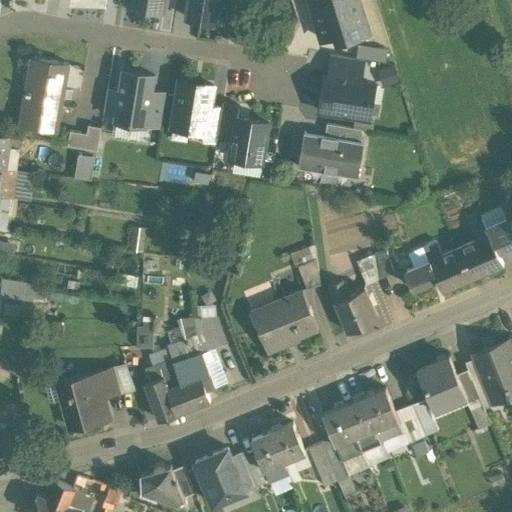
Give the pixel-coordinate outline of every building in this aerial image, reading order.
[(131,0),(131,8),(162,14),(164,0),(131,0)] [(190,0),(187,17),(220,23),(223,0),(190,0)] [(358,0),(310,0),(323,39),(337,34),(340,42),(369,32),(358,0)] [(362,55),(392,58),(394,45),(364,42),(362,55)] [(365,58),(331,52),(329,65),(345,67),(344,71),(363,75),(365,58)] [(68,63),(32,56),(26,90),(24,89),(24,92),(25,92),(20,124),(57,130),(68,63)] [(345,67),(329,65),(327,75),(324,75),(319,109),(369,117),(372,98),(366,97),(368,82),(362,81),(363,75),(344,71),(345,67)] [(154,74),(123,69),(119,89),(116,112),(115,119),(146,124),(152,88),(154,74)] [(180,78),(172,126),(205,131),(206,131),(210,103),(214,84),(180,78)] [(119,89),(108,87),(105,110),(116,112),(119,89)] [(166,91),(152,88),(146,124),(160,126),(166,91)] [(239,104),(223,101),(222,105),(217,137),(232,139),(236,116),(237,116),(239,104)] [(222,105),(210,103),(206,131),(205,131),(203,139),(216,141),(217,137),(222,105)] [(237,116),(236,116),(232,139),(229,156),(262,161),(268,121),(237,116)] [(363,128),(327,122),(325,134),(361,140),(363,128)] [(87,133),(70,130),(67,145),(97,150),(101,127),(88,124),(87,133)] [(325,134),(304,131),(298,166),(358,176),(364,141),(361,140),(325,134)] [(9,135),(0,133),(0,166),(5,168),(9,135)] [(79,152),(74,177),(93,180),(97,155),(79,152)] [(5,168),(0,195),(12,197),(16,169),(5,168)] [(486,226),(485,226),(488,234),(490,233),(497,249),(503,246),(511,242),(511,228),(507,216),(506,217),(486,226)] [(482,218),(470,223),(476,239),(488,234),(485,226),(486,226),(482,218)] [(148,228),(134,226),(131,249),(145,251),(148,228)] [(476,239),(459,246),(471,275),(487,268),(488,270),(504,263),(499,252),(504,249),(503,246),(497,249),(490,233),(488,234),(476,239)] [(436,240),(423,245),(429,260),(442,254),(436,240)] [(16,244),(0,241),(0,253),(15,257),(16,244)] [(315,245),(293,253),(307,289),(320,283),(315,245)] [(442,254),(429,260),(437,277),(442,290),(458,283),(457,281),(471,275),(459,246),(442,254)] [(387,251),(374,253),(379,278),(394,271),(387,251)] [(374,253),(357,261),(366,283),(378,278),(374,253)] [(429,260),(405,270),(412,287),(437,277),(429,260)] [(3,276),(1,295),(32,297),(33,282),(3,276)] [(342,279),(328,285),(335,300),(349,294),(342,279)] [(335,300),(334,300),(347,332),(378,318),(364,287),(349,294),(335,300)] [(271,308),(254,315),(268,350),(269,350),(269,348),(298,336),(299,338),(300,337),(299,335),(318,327),(302,288),(269,302),(271,308)] [(180,325),(184,338),(188,337),(193,353),(201,351),(193,318),(193,316),(177,318),(180,325)] [(227,342),(218,317),(201,318),(211,348),(227,342)] [(211,348),(201,318),(193,318),(201,351),(202,351),(202,352),(211,348)] [(152,320),(143,319),(137,347),(151,347),(152,320)] [(180,325),(167,330),(171,342),(184,338),(180,325)] [(171,342),(168,344),(168,346),(174,361),(194,355),(193,353),(188,337),(184,338),(171,342)] [(511,391),(511,349),(508,340),(475,353),(476,356),(492,394),(481,398),(483,403),(511,391)] [(168,346),(149,353),(153,365),(146,367),(150,380),(163,375),(168,388),(182,383),(174,361),(168,346)] [(21,373),(34,370),(28,350),(15,353),(21,373)] [(194,355),(174,361),(182,383),(168,388),(167,388),(176,413),(210,399),(205,388),(214,385),(202,352),(202,351),(201,351),(193,353),(194,355)] [(449,355),(418,369),(435,409),(465,396),(466,396),(457,373),(449,355)] [(492,394),(476,356),(465,361),(468,368),(481,398),(492,394)] [(113,368),(96,373),(102,395),(120,391),(113,368)] [(481,398),(468,368),(457,373),(466,396),(465,396),(478,427),(490,423),(483,403),(481,398)] [(96,373),(64,381),(68,397),(62,399),(70,427),(108,417),(102,395),(96,373)] [(150,380),(145,382),(159,419),(176,413),(167,388),(168,388),(163,375),(150,380)] [(386,387),(364,395),(377,426),(380,424),(397,417),(398,417),(395,410),(386,387)] [(364,395),(344,404),(356,434),(373,427),(377,426),(364,395)] [(438,429),(425,398),(413,403),(425,434),(438,429)] [(413,403),(395,410),(398,417),(397,417),(402,430),(407,442),(411,441),(426,435),(425,434),(413,403)] [(356,434),(344,404),(322,412),(332,436),(333,436),(341,455),(342,459),(343,458),(363,450),(356,434)] [(397,417),(380,424),(386,437),(402,430),(397,417)] [(293,421),(273,429),(285,459),(305,451),(293,421)] [(9,424),(0,426),(0,435),(3,452),(15,449),(12,436),(11,437),(9,424)] [(373,427),(356,434),(363,450),(379,443),(373,427)] [(273,429),(251,438),(257,453),(263,468),(264,468),(281,461),(285,459),(273,429)] [(430,446),(426,435),(411,441),(417,456),(432,450),(430,446)] [(341,455),(333,436),(332,436),(322,440),(330,460),(341,455)] [(322,440),(309,446),(321,475),(334,469),(330,460),(322,440)] [(228,447),(196,461),(213,503),(245,489),(232,457),(228,447)] [(232,457),(245,489),(257,485),(246,458),(243,452),(232,457)] [(263,468),(257,453),(246,458),(257,485),(269,479),(264,468),(263,468)] [(350,475),(343,458),(342,459),(341,455),(330,460),(334,469),(338,480),(350,475)] [(281,461),(264,468),(269,479),(285,472),(281,461)] [(155,467),(154,470),(140,473),(142,491),(177,503),(186,500),(184,496),(174,470),(172,464),(167,466),(165,464),(163,463),(160,463),(158,463),(156,465),(155,467)] [(195,492),(184,466),(174,470),(184,496),(195,492)] [(90,492),(72,486),(57,480),(48,498),(48,499),(65,506),(66,505),(67,500),(72,502),(85,507),(90,492)] [(121,488),(110,484),(104,505),(107,506),(112,508),(115,502),(118,503),(121,488)] [(65,506),(48,499),(48,498),(38,494),(29,511),(82,511),(70,507),(66,505),(65,506)]
